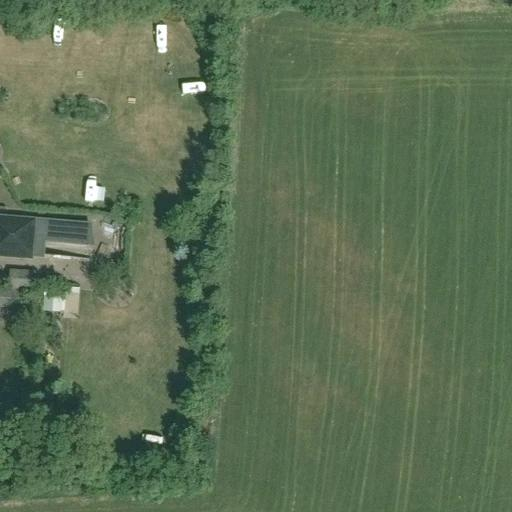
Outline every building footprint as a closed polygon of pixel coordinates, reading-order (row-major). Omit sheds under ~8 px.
[(0,222),(0,255),(29,257),(31,225),(0,222)] [(0,288),(0,307),(21,309),(22,296),(37,297),(38,273),(10,272),(9,289),(0,288)] [(45,289),(44,311),(65,313),(65,318),(79,319),(81,288),(67,287),(67,291),(45,289)] [(0,442),(0,460),(10,460),(10,443),(0,442)] [(92,449),(79,467),(97,479),(109,462),(92,449)]
